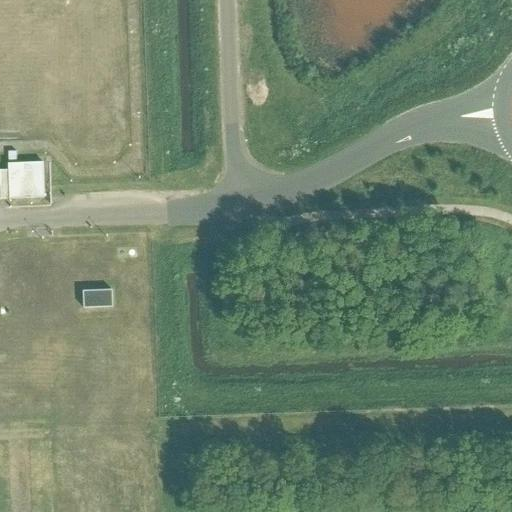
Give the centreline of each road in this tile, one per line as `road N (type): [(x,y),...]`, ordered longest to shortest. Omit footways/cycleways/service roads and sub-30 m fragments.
road 1 (unclassified): [(505,108),(414,130),(334,173),(234,206)]
road 2 (unclassified): [(234,206),(229,0)]
road 3 (unclassified): [(234,206),(51,215)]
